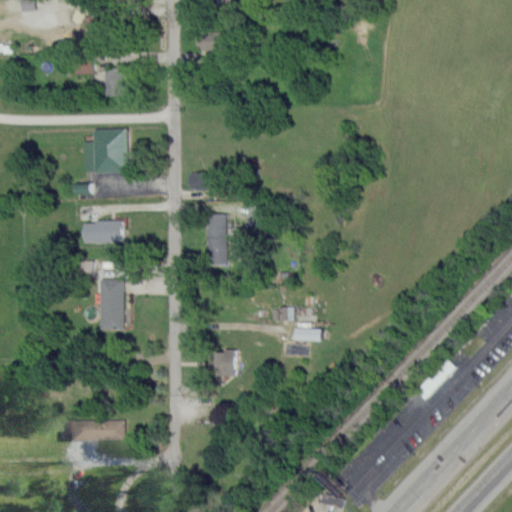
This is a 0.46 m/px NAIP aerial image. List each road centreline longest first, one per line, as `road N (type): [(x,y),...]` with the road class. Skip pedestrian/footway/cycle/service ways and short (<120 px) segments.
road 1 (residential): [(173,0),(174,453)]
road 2 (trunk): [(511,385),(391,511)]
